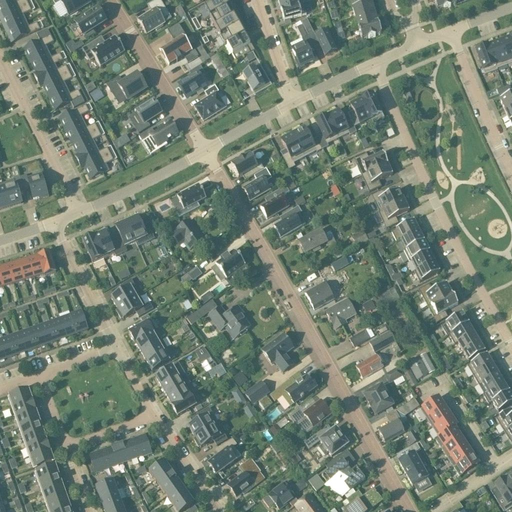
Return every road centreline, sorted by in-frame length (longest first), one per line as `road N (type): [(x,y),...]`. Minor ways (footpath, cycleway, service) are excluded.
road 1 (residential): [(410,511),(205,151)]
road 2 (residential): [(374,63),(435,204),(511,343)]
road 3 (residential): [(205,151),(109,0)]
road 4 (residential): [(0,57),(76,213)]
road 5 (residential): [(450,32),(511,170)]
road 6 (residential): [(205,151),(76,213)]
road 7 (residential): [(52,223),(117,348)]
